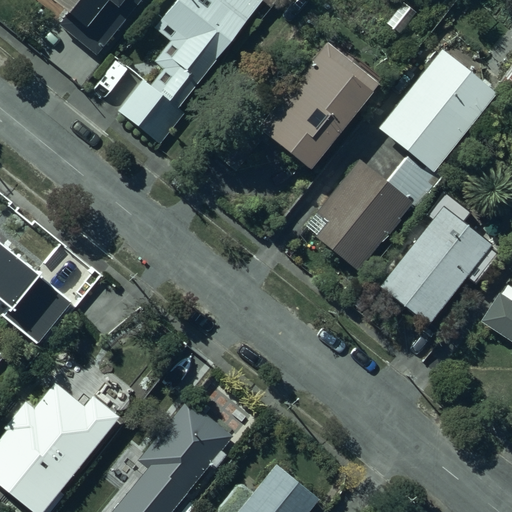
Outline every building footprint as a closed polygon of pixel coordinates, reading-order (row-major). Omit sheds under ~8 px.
[(26,0),(18,11),(83,64),(131,4),(147,17),(160,0),(26,0)] [(179,0),(164,21),(178,33),(163,56),(172,64),(160,78),(151,73),(118,116),(154,141),(263,0),(179,0)] [(417,12),(402,1),(385,22),(400,34),(417,12)] [(375,97),(321,56),(253,143),(307,184),(375,97)] [(494,102),(439,60),(376,141),(431,183),(494,102)] [(410,210),(356,167),(301,235),(354,278),(410,210)] [(490,255),(442,216),(376,297),(424,336),(490,255)] [(0,292),(23,263),(5,249),(0,255),(0,292)] [(84,259),(46,303),(64,319),(102,275),(84,259)] [(511,286),(508,284),(480,325),(511,346),(511,286)] [(34,388),(4,426),(31,448),(21,462),(44,480),(54,466),(67,476),(117,415),(92,394),(89,397),(84,393),(78,400),(53,380),(42,394),(34,388)] [(187,396),(136,459),(182,496),(208,464),(214,468),(226,454),(220,449),(233,433),(187,396)] [(81,493),(79,495),(96,510),(124,478),(106,463),(99,471),(97,468),(78,490),(81,493)] [(298,511),(307,502),(269,473),(237,511),(298,511)]
